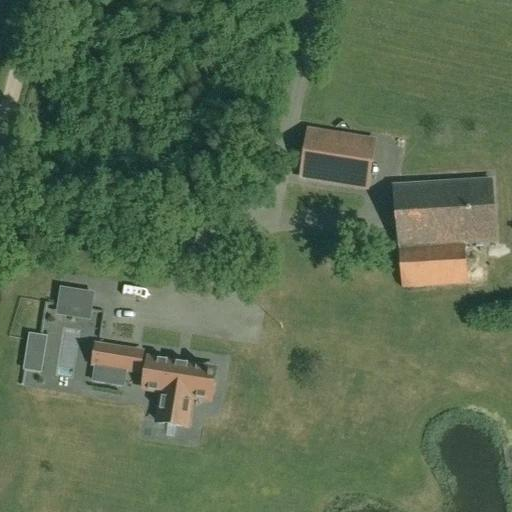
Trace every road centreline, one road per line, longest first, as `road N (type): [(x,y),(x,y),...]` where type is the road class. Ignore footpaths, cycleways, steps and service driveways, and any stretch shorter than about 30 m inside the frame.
road 1 (unclassified): [(280,204),(313,0)]
road 2 (track): [(0,131),(36,0)]
